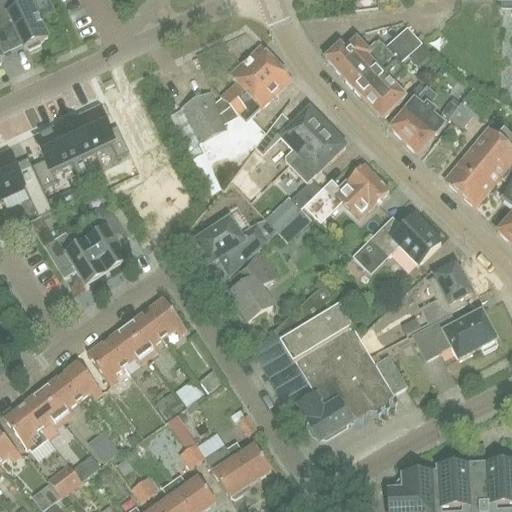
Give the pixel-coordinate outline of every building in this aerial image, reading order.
[(10,0),(4,0),(0,2),(0,29),(3,35),(14,30),(22,47),(24,52),(27,51),(29,55),(42,48),(40,45),(48,41),(32,7),(17,14),(10,0)] [(0,36),(0,57),(0,58),(22,47),(14,30),(3,35),(0,36)] [(401,68),(421,49),(410,37),(389,56),(382,49),(379,45),(367,55),(357,44),(345,54),(340,49),(325,63),(361,102),(399,66),(401,68)] [(260,52),(259,53),(230,80),(237,87),(221,102),(222,103),(246,128),(251,123),(288,88),(291,85),(260,52)] [(207,55),(199,57),(203,75),(211,73),(207,55)] [(407,74),(401,68),(399,66),(361,102),(382,125),(405,104),(411,110),(414,106),(425,95),(424,94),(419,89),(406,102),(392,88),(407,74)] [(177,88),(160,95),(169,114),(164,117),(177,145),(235,117),(222,103),(221,103),(216,93),(210,95),(201,76),(177,87),(177,88)] [(425,95),(414,106),(411,110),(390,134),(417,160),(437,137),(434,135),(441,127),(431,119),(434,117),(428,112),(438,100),(427,91),(424,94),(425,95)] [(457,111),(450,105),(441,117),(449,123),(457,111)] [(475,119),(461,108),(449,123),(463,133),(475,119)] [(129,157),(117,131),(110,134),(100,113),(78,123),(94,157),(111,149),(117,162),(129,157)] [(288,170),(327,133),(309,114),(280,142),(292,154),(285,162),(285,166),(288,170)] [(150,121),(130,130),(140,154),(160,145),(150,121)] [(78,123),(56,132),(56,133),(73,167),(78,179),(88,174),(82,163),(94,157),(78,123)] [(45,165),(32,170),(42,192),(56,186),(52,177),(73,167),(56,133),(35,143),(45,165)] [(327,133),(288,170),(307,189),(316,179),(345,151),(327,133)] [(253,135),(248,142),(258,149),(263,142),(253,135)] [(446,187),(475,213),(511,168),(511,154),(495,140),(489,135),(446,187)] [(254,153),(255,154),(262,161),(278,146),(268,136),(263,142),(258,149),(254,153)] [(248,142),(243,148),(253,155),(254,153),(258,149),(248,142)] [(243,148),(238,155),(248,162),(253,155),(243,148)] [(8,155),(0,159),(0,198),(2,202),(24,191),(39,223),(41,221),(53,216),(49,205),(42,192),(32,170),(32,169),(18,176),(15,169),(8,155)] [(238,155),(234,161),(243,169),(248,162),(238,155)] [(18,176),(32,169),(29,163),(15,169),(18,176)] [(345,183),(334,195),(337,198),(335,200),(360,226),(372,213),(389,196),(364,170),(348,186),(345,183)] [(88,174),(78,179),(83,189),(87,200),(97,195),(88,174)] [(53,216),(87,200),(83,189),(49,205),(53,216)] [(321,229),(325,225),(341,209),(324,192),(304,212),(321,229)] [(301,215),(291,204),(289,202),(266,224),(266,225),(278,237),(301,215)] [(287,247),(310,225),(301,215),(278,237),(287,247)] [(129,242),(118,225),(112,216),(90,229),(96,239),(75,253),(65,238),(55,244),(41,221),(39,223),(29,227),(31,231),(34,235),(44,251),(63,283),(75,276),(85,293),(128,266),(118,249),(129,242)] [(392,222),(353,262),(364,272),(380,256),(386,263),(398,251),(418,270),(440,248),(415,222),(404,233),(392,222)] [(229,282),(234,278),(244,269),(261,253),(268,247),(257,229),(248,233),(239,239),(229,224),(196,246),(202,255),(199,260),(204,267),(209,267),(211,269),(218,265),(229,282)] [(511,225),(510,224),(498,236),(511,249),(511,225)] [(244,270),(244,269),(234,278),(229,282),(236,294),(229,298),(247,327),(272,312),(259,291),(273,283),(266,272),(270,269),(261,255),(258,257),(244,270)] [(455,269),(432,281),(433,283),(427,287),(437,306),(419,315),(427,329),(464,310),(461,304),(471,299),(462,283),(465,281),(460,270),(457,272),(455,269)] [(314,399),(298,409),(306,424),(305,425),(319,446),(349,427),(347,423),(363,414),(366,418),(393,402),(392,400),(374,370),(364,354),(326,290),(312,298),(273,336),(279,347),(278,347),(291,369),(294,367),(314,399)] [(159,337),(163,342),(174,335),(178,341),(186,335),(164,304),(159,308),(145,318),(159,337)] [(404,316),(411,333),(421,328),(414,312),(404,316)] [(450,322),(412,342),(425,366),(439,358),(434,348),(444,343),(457,367),(480,354),(482,359),(496,352),(494,347),(496,346),(481,317),(454,331),(450,322)] [(163,342),(159,337),(145,318),(127,330),(150,362),(157,356),(153,350),(159,345),(163,342)] [(150,362),(127,330),(124,333),(105,346),(124,371),(134,364),(139,370),(147,364),(150,362)] [(113,379),(124,371),(105,346),(87,360),(110,391),(118,386),(113,379)] [(382,364),(374,370),(392,400),(406,392),(387,361),(382,364)] [(61,380),(79,405),(90,397),(94,403),(101,397),(78,367),(61,380)] [(69,413),(79,405),(61,380),(43,394),(66,425),(74,419),(69,413)] [(175,395),(186,409),(201,398),(191,384),(175,395)] [(66,425),(43,394),(21,411),(47,445),(48,444),(41,435),(51,427),(55,433),(63,427),(66,425)] [(157,403),(164,421),(181,413),(174,396),(157,403)] [(32,456),(47,445),(21,411),(17,415),(15,412),(11,412),(4,417),(3,421),(5,424),(4,424),(28,455),(30,453),(32,456)] [(257,434),(247,420),(245,421),(240,414),(230,421),(235,429),(238,426),(247,441),(257,434)] [(88,445),(103,466),(118,456),(104,435),(88,445)] [(144,444),(142,442),(137,436),(128,443),(134,452),(144,444)] [(0,468),(8,461),(14,467),(20,461),(0,438),(0,468)] [(186,454),(185,455),(194,468),(196,470),(204,464),(206,463),(198,451),(195,447),(187,454),(186,454)] [(254,450),(243,457),(236,447),(226,454),(250,489),(271,476),(254,450)] [(224,451),(206,463),(204,464),(230,503),(231,502),(234,505),(242,499),(241,495),(250,489),(226,454),(224,451)] [(185,455),(179,459),(190,474),(196,470),(194,468),(185,455)] [(83,483),(100,470),(91,458),(74,470),(83,483)] [(511,509),(511,467),(485,470),(485,475),(486,475),(488,511),(511,509)] [(468,476),(469,476),(468,470),(437,472),(437,478),(439,511),(463,511),(469,511),(468,476)] [(81,487),(69,471),(49,486),(61,502),(81,487)] [(488,511),(486,475),(485,475),(469,476),(468,476),(469,511),(488,511)] [(439,511),(437,478),(402,480),(402,484),(400,484),(396,489),(419,509),(423,509),(423,511),(439,511)] [(198,483),(188,490),(180,480),(170,487),(187,511),(210,511),(215,508),(198,483)] [(157,497),(147,483),(131,494),(141,509),(157,497)] [(187,511),(170,487),(161,494),(168,504),(159,510),(157,511),(187,511)] [(389,511),(423,511),(423,509),(419,509),(396,489),(392,493),(392,495),(388,495),(389,511)]
